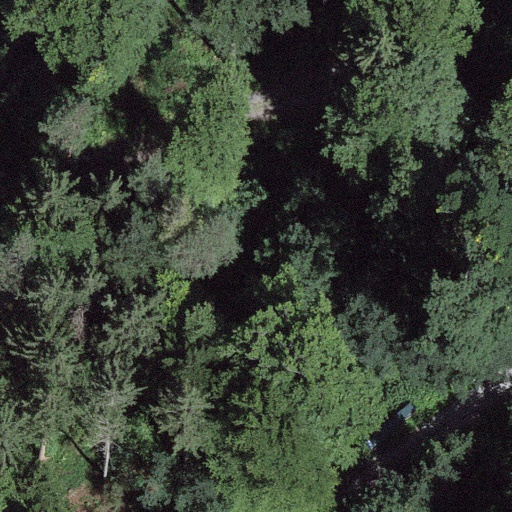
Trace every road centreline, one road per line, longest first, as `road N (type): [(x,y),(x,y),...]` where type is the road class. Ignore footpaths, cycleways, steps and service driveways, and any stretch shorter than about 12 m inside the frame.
road 1 (track): [(511,10),(0,192)]
road 2 (track): [(325,511),(511,372)]
